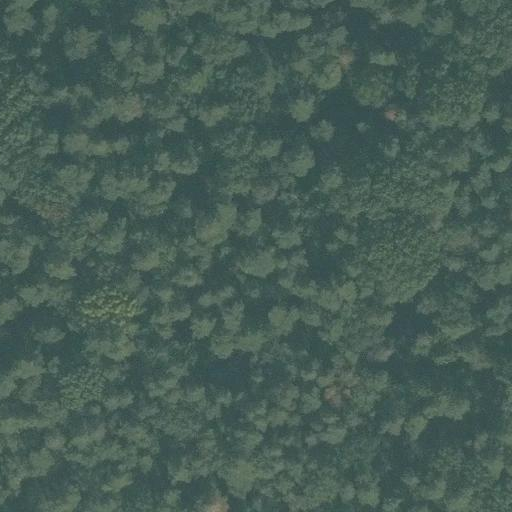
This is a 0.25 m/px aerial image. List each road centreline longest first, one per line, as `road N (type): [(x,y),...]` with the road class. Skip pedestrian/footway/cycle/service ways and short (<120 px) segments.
road 1 (track): [(511,39),(325,98),(233,137),(88,257)]
road 2 (track): [(56,511),(88,257)]
road 3 (track): [(0,56),(88,257)]
road 4 (track): [(0,343),(88,257)]
